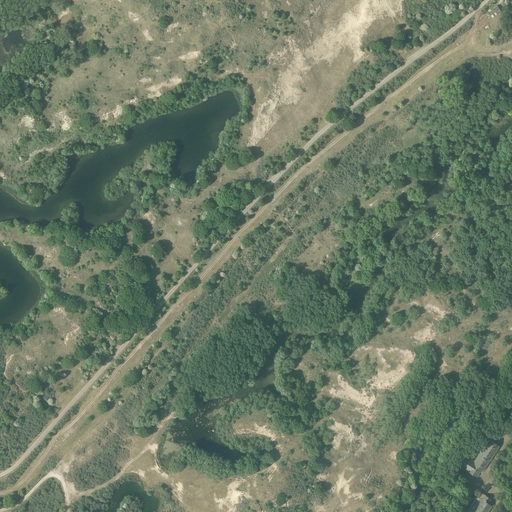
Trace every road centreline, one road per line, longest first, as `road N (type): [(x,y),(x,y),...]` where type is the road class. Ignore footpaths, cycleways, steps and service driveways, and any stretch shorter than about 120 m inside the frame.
road 1 (track): [(0,494),(24,481),(303,168),(460,46),(477,8)]
road 2 (track): [(0,475),(282,170),(424,49)]
